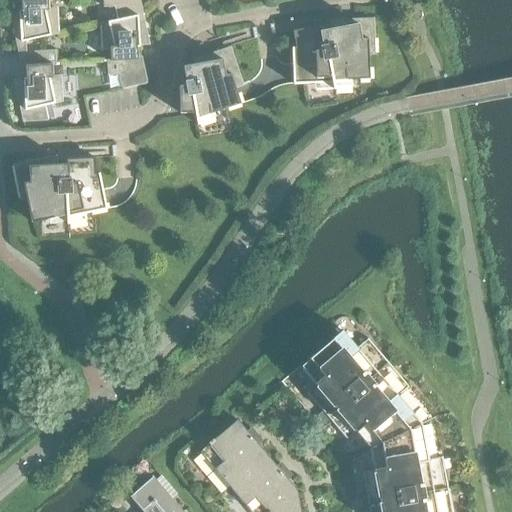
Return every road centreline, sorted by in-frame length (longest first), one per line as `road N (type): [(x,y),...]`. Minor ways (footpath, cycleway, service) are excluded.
road 1 (residential): [(0,144),(106,136),(157,115),(194,40)]
road 2 (residential): [(194,40),(380,0)]
